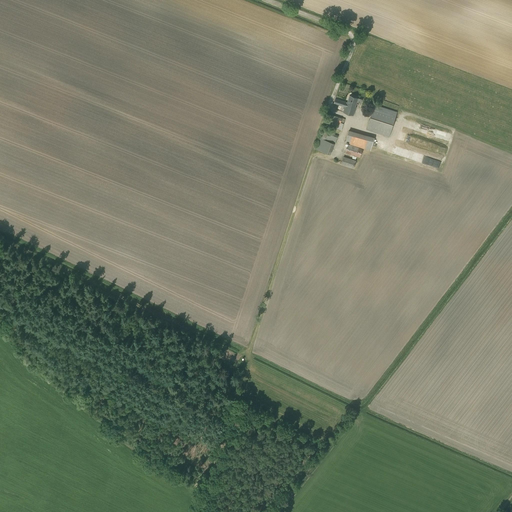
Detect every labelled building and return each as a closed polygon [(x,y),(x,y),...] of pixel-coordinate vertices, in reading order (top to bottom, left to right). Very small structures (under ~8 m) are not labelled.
[(347,102),(335,98),(334,103),(345,107),(343,112),(354,115),(356,107),(355,107),(357,102),(361,103),(362,100),(349,95),(347,102)] [(369,106),(373,107),(366,129),(389,137),(397,112),(374,104),(370,103),(369,106)] [(345,119),(329,114),(325,124),(341,130),(345,119)] [(326,134),(329,126),(324,125),(316,149),(330,154),(334,144),(325,140),(325,139),(335,143),(338,136),(331,134),(330,136),(327,135),(326,134)] [(345,142),(370,149),(373,138),(369,136),(349,130),(345,142)] [(363,149),(348,144),(345,153),(360,157),(363,149)] [(341,164),(354,168),(356,160),(343,156),(341,164)]
